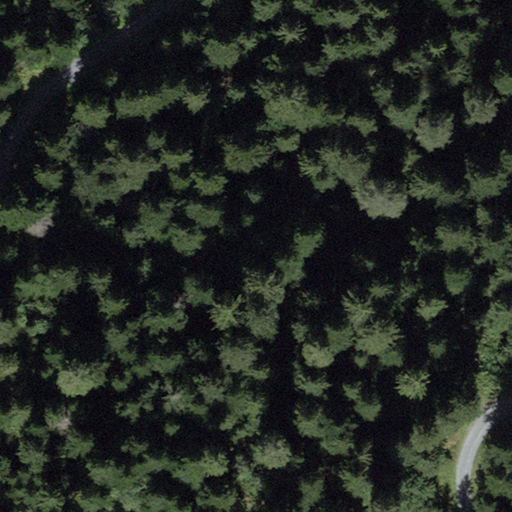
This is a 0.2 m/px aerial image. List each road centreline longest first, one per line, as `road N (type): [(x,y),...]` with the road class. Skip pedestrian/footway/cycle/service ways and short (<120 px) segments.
road 1 (track): [(0,172),(44,93),(168,0)]
road 2 (track): [(511,409),(479,429),(458,471),(464,511)]
